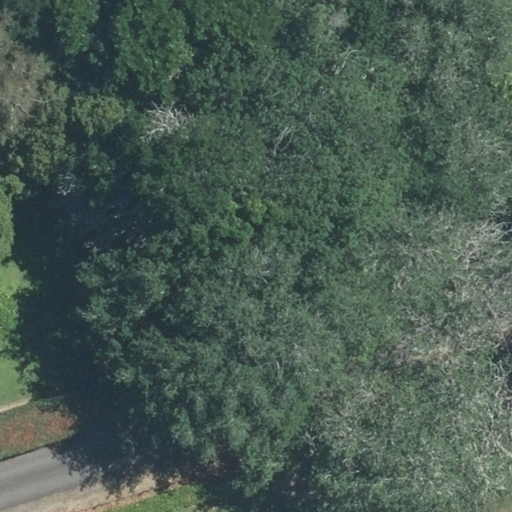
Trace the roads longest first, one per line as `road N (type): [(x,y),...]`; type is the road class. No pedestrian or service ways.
road 1 (unclassified): [(0,485),(481,324)]
road 2 (residential): [(278,0),(481,324)]
